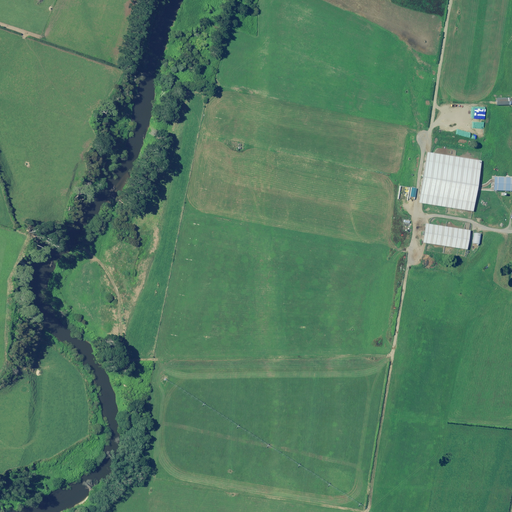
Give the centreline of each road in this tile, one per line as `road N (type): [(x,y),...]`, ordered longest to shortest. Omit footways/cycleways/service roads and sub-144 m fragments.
road 1 (track): [(415,212),(370,511)]
road 2 (track): [(449,0),(415,212)]
road 3 (track): [(355,511),(153,480)]
